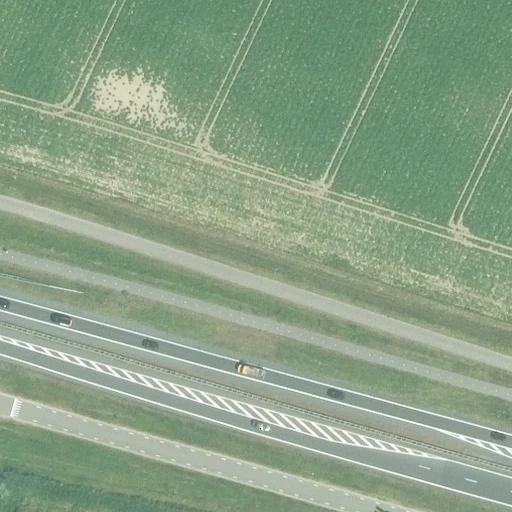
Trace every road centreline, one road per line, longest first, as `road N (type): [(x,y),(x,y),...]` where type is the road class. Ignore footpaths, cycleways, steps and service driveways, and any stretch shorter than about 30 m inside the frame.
road 1 (unclassified): [(511,357),(0,205)]
road 2 (trunk): [(0,349),(326,447),(511,492)]
road 3 (trunk): [(511,444),(0,306)]
road 4 (unclassified): [(0,404),(371,511)]
